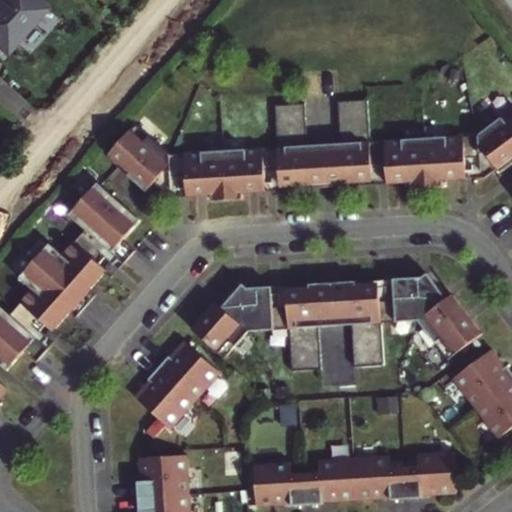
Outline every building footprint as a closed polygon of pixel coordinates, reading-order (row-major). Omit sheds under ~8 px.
[(0,0),(0,49),(2,52),(43,7),(34,0),(0,0)] [(138,124),(108,156),(147,191),(154,183),(170,197),(178,196),(177,188),(169,189),(168,176),(184,175),(185,196),(212,195),(213,201),(228,200),(244,199),(243,193),(267,191),(266,184),(266,171),(281,170),(281,177),(273,178),(273,183),(273,184),(281,183),(282,191),(374,185),(374,178),(381,178),(381,177),(381,171),(373,172),(372,164),(387,164),(388,176),(389,184),(413,183),(413,189),(428,188),(444,187),(444,181),(471,179),(470,171),(470,159),(485,157),(485,170),(478,170),(478,179),(486,179),(498,169),(502,173),(511,165),(511,111),(479,136),(371,142),(369,100),(339,101),(342,144),(309,146),(306,104),(276,105),(279,148),(171,154),(138,124)] [(388,176),(381,177),(381,178),(374,178),(374,185),(389,184),(388,176)] [(0,362),(8,370),(25,351),(37,361),(49,348),(35,337),(46,324),(53,331),(70,312),(76,318),(97,295),(91,289),(108,270),(100,263),(111,251),(124,264),(136,251),(124,240),(142,221),(99,182),(70,215),(86,229),(82,233),(63,254),(50,242),(20,278),(33,289),(10,314),(0,305),(0,362)] [(273,183),(266,184),(267,191),(282,191),(281,183),(273,184),(273,183)] [(226,293),(193,330),(228,361),(254,332),(290,329),(293,371),(323,370),(320,327),(353,325),(356,367),(386,365),(383,323),(413,321),(445,363),(484,334),(445,283),(439,287),(428,273),(423,277),(394,279),(396,300),(381,301),(381,294),(388,293),(388,287),(388,286),(380,287),(380,280),(288,286),(289,293),(281,294),(281,295),(281,300),(289,300),(290,307),(275,308),(274,296),(273,287),(249,289),(244,285),(232,298),(226,293)] [(380,280),(380,287),(388,286),(388,287),(395,287),(394,279),(380,280)] [(288,286),(273,287),(274,296),(281,295),(281,294),(289,293),(288,286)] [(136,397),(172,430),(197,402),(223,374),(186,341),(175,353),(177,355),(173,360),(171,358),(170,356),(149,379),(150,380),(152,383),(148,387),(146,385),(136,397)] [(493,349),(454,379),(476,409),(498,439),(511,428),(511,371),(508,366),(507,367),(504,368),(500,364),(503,361),(493,349)] [(0,398),(9,388),(0,380),(0,398)] [(292,464),(256,465),(258,504),(279,503),(279,501),(293,500),(293,503),(293,506),(325,504),(324,500),(324,498),(338,497),(338,500),(378,498),(378,495),(392,494),(392,496),(392,500),(423,498),(423,495),(423,492),(437,491),(437,494),(458,492),(456,453),(419,456),(420,467),(392,469),(391,457),(320,462),(321,474),(293,475),(292,464)] [(192,511),(189,454),(141,458),(142,475),(146,475),(147,481),(142,481),(139,481),(140,511),(143,511),(144,511),(149,511),(148,511),(192,511)]
